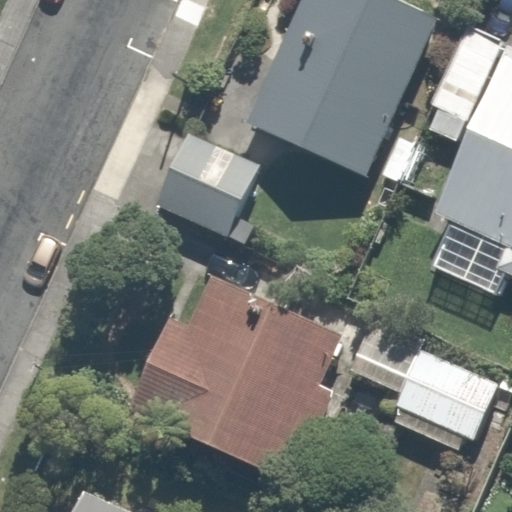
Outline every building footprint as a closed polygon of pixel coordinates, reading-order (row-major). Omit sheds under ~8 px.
[(302,0),(258,90),(220,72),(148,217),(228,256),(278,153),(339,183),(330,202),(367,220),(473,4),(464,0),(302,0)] [(511,50),(473,33),(427,132),(464,149),(433,217),(508,251),(497,275),(511,282),(511,50)] [(197,332),(177,324),(138,414),(300,489),(341,398),(325,390),(349,338),(219,283),(197,332)] [(504,387),(375,332),(356,374),(406,397),(401,409),(406,411),(400,425),(464,453),(470,441),(480,445),(495,411),(506,415),(511,401),(511,393),(503,390),(504,387)] [(126,511),(92,496),(84,511),(126,511)]
